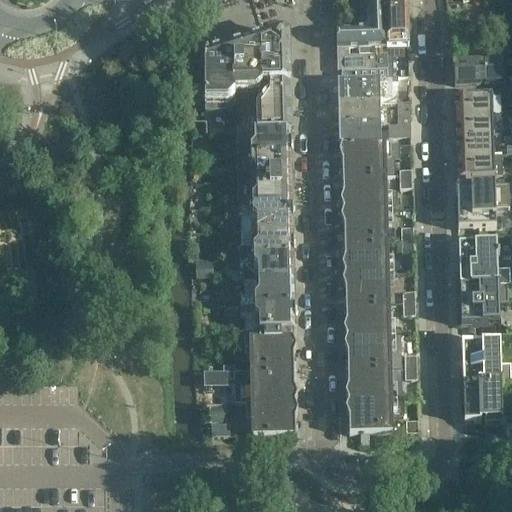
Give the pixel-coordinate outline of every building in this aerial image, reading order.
[(409,52),(407,4),(385,4),(385,7),(386,52),(409,52)] [(386,52),(385,7),(367,7),(367,22),(365,22),(365,24),(357,32),(356,32),(356,34),(336,34),(337,54),(386,52)] [(289,90),(288,53),(288,41),(283,37),(258,45),(259,91),(268,91),(289,90)] [(259,91),(258,45),(233,53),(234,95),(258,95),(259,91)] [(234,95),(233,53),(205,62),(204,106),(231,105),(234,103),(234,95)] [(500,62),(452,63),(453,88),(501,86),(500,62)] [(408,81),(408,73),(387,73),(387,75),(387,83),(409,82),(408,81)] [(387,83),(387,75),(369,75),(369,83),(387,83)] [(380,107),(379,86),(338,87),(338,108),(380,107)] [(290,135),(289,90),(268,91),(269,100),(264,100),(260,107),(261,136),(290,135)] [(483,99),(453,100),(454,104),(454,120),(492,119),(501,118),(500,98),(491,99),(483,99)] [(410,123),(410,106),(397,107),(398,123),(410,123)] [(380,128),(380,107),(338,108),(339,129),(380,128)] [(492,119),(454,120),(454,121),(455,141),(484,140),(493,139),(492,119)] [(381,149),(380,128),(339,129),(339,150),(342,150),(381,149)] [(410,140),(410,128),(389,129),(389,141),(410,140)] [(291,161),(290,135),(261,136),(250,136),(251,142),(255,145),(255,150),(251,154),(237,154),(237,163),(291,161)] [(484,140),(455,141),(455,161),(485,160),(494,160),(493,139),(484,140)] [(384,149),(381,149),(342,150),(339,158),(342,165),(343,182),(385,181),(384,149)] [(485,160),(455,161),(456,180),(456,182),(476,181),(485,181),(502,180),(502,159),(494,160),(485,160)] [(292,186),(291,161),(237,163),(237,170),(251,170),(255,173),(255,178),(251,182),(252,187),(292,186)] [(412,180),(411,168),(399,169),(400,181),(412,180)] [(412,192),(412,180),(400,181),(400,193),(412,192)] [(385,213),(385,181),(343,182),(343,199),(340,206),(343,214),(385,213)] [(509,212),(508,188),(504,188),(504,184),(488,184),(488,189),(479,189),(456,190),(457,198),(458,233),(478,233),(496,232),(496,212),(509,212)] [(292,211),(292,186),(252,187),(252,191),(256,195),(256,200),(252,204),(238,204),(238,212),(292,211)] [(293,235),(292,211),(238,212),(238,220),(252,220),(257,223),(257,227),(253,231),(253,236),(293,235)] [(386,245),(385,213),(343,214),(341,222),(344,229),(344,246),(386,245)] [(413,244),(413,232),(401,233),(401,245),(413,244)] [(294,261),(293,235),(253,236),(253,241),(257,245),(257,249),(253,253),(239,254),(239,262),(294,261)] [(478,248),(458,249),(459,261),(459,265),(460,290),(508,289),(509,289),(509,273),(497,274),(496,262),(499,262),(499,258),(496,258),(496,248),(490,248),(490,240),(478,240),(478,248)] [(414,256),(413,244),(401,245),(402,257),(414,256)] [(387,277),(386,245),(344,246),(345,263),(342,270),(345,278),(387,277)] [(294,285),(294,261),(239,262),(240,270),(254,269),(258,273),(258,277),(254,281),(254,286),(294,285)] [(388,309),(387,277),(345,278),(342,286),(345,293),(346,310),(388,309)] [(295,311),(294,285),(254,286),(254,291),(258,294),(258,299),(254,303),(240,304),(241,312),(295,311)] [(508,289),(460,290),(461,329),(493,329),(493,328),(498,328),(498,311),(498,308),(508,308),(508,289)] [(415,308),(415,296),(403,297),(403,309),(415,308)] [(415,321),(415,308),(403,309),(403,321),(415,321)] [(389,341),(388,309),(346,310),(346,327),(344,334),(347,342),(389,341)] [(295,335),(295,311),(241,312),(241,320),(255,319),(259,322),(259,327),(255,331),(255,336),(293,335),(295,335)] [(293,344),(293,335),(255,336),(255,344),(256,345),(293,344)] [(390,373),(389,341),(347,342),(344,350),(347,357),(348,374),(390,373)] [(294,376),(293,359),(296,351),(293,344),(256,345),(255,344),(254,344),(255,377),(294,376)] [(499,347),(461,347),(461,349),(463,386),(463,388),(493,387),(501,387),(511,386),(511,372),(509,372),(501,372),(500,369),(499,347)] [(417,372),(416,360),(404,360),(404,372),(417,372)] [(417,384),(417,372),(404,372),(405,384),(417,384)] [(390,405),(390,373),(348,374),(348,389),(345,398),(348,406),(390,405)] [(294,393),(294,384),(294,376),(255,377),(256,408),(295,407),(297,399),(294,393)] [(493,387),(463,388),(464,426),(484,426),(484,430),(502,430),(502,425),(501,387),(493,387)] [(391,438),(390,405),(348,406),(346,414),(349,421),(349,439),(391,438)] [(295,440),(295,422),(298,415),(295,407),(256,408),(257,441),(295,440)] [(418,437),(418,425),(406,425),(406,437),(418,437)] [(234,441),(233,429),(215,430),(216,442),(234,441)] [(485,442),(485,450),(495,449),(495,439),(489,439),(489,441),(485,442)]
